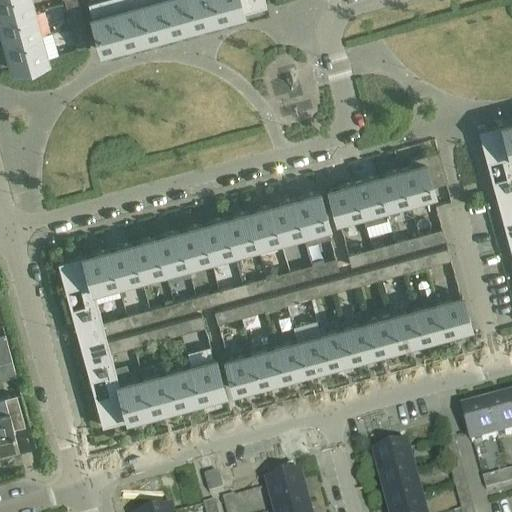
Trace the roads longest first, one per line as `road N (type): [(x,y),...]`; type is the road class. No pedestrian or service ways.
road 1 (residential): [(11,231),(331,141),(348,128),(330,41),(335,21),(388,0)]
road 2 (residential): [(78,479),(326,411)]
road 3 (residential): [(78,479),(11,231)]
road 4 (residential): [(326,411),(511,361)]
